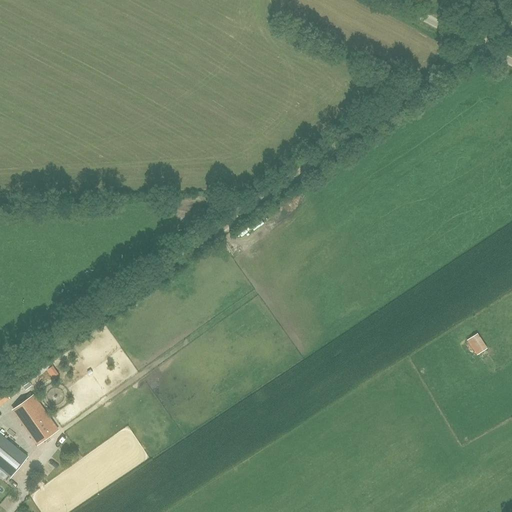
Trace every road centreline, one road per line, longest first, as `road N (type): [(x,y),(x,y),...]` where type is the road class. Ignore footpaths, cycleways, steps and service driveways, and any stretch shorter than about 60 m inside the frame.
road 1 (track): [(0,379),(511,17)]
road 2 (unclassified): [(511,62),(388,0)]
